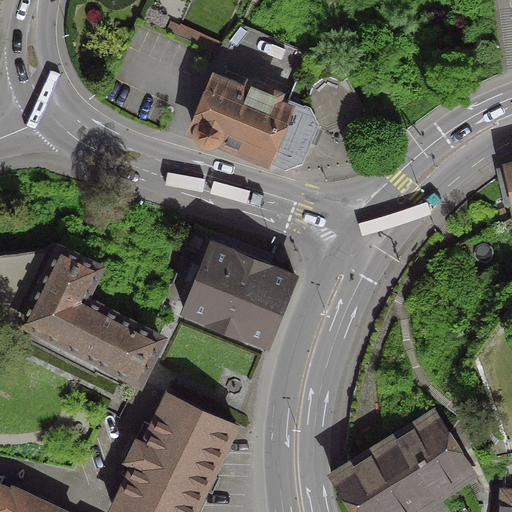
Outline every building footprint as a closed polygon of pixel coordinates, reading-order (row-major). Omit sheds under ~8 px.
[(212,83),(213,84),(194,131),(197,139),(203,145),(222,143),(282,169),(298,163),(307,142),(314,145),(320,131),(313,128),(314,124),(307,109),(247,85),(244,92),(219,82),(220,80),(214,78),(212,83)] [(511,163),(503,165),(511,205),(511,163)] [(292,275),(209,241),(181,311),(239,335),(239,334),(264,344),(292,275)] [(119,371),(136,380),(157,338),(80,299),(96,268),(57,249),(21,322),(119,371)] [(472,278),(483,298),(504,288),(493,267),(472,278)] [(130,468),(109,511),(199,511),(240,426),(166,392),(143,441),(136,438),(123,465),(130,468)] [(433,410),(333,472),(357,511),(406,511),(472,472),(433,410)] [(503,457),(497,511),(511,511),(511,458),(507,457),(503,457)] [(78,511),(14,482),(11,488),(0,482),(0,511),(78,511)]
